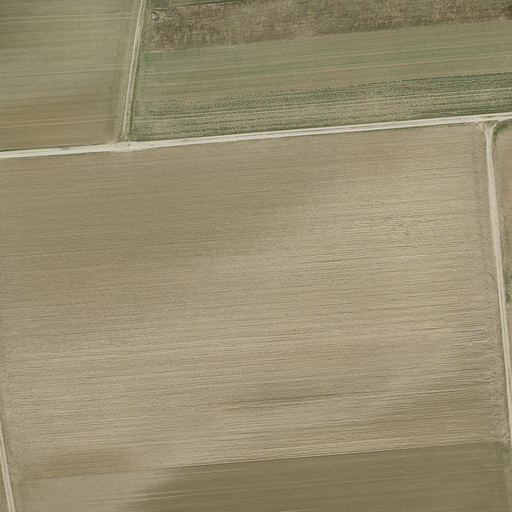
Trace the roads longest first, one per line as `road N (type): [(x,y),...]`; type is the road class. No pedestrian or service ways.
road 1 (track): [(511,115),(0,155)]
road 2 (track): [(487,117),(511,407)]
road 3 (track): [(144,0),(121,146)]
